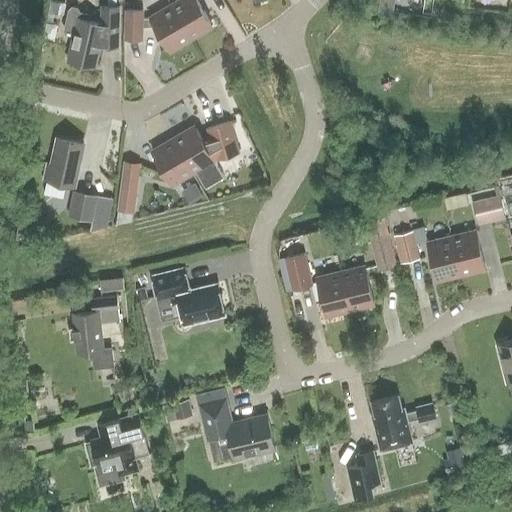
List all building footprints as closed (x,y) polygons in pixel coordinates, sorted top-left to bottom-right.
[(196,0),(178,0),(171,4),(191,38),(212,26),(196,0)] [(94,66),(98,46),(120,47),(121,5),(102,4),(101,23),(89,20),(90,15),(79,12),(77,8),(72,7),(68,10),(64,30),(66,33),(74,35),(68,60),(94,66)] [(191,38),(171,4),(149,17),(150,18),(142,18),(142,9),(125,9),(124,39),(142,39),(142,27),(155,26),(170,51),(191,38)] [(196,170),(206,187),(223,177),(213,160),(214,160),(214,159),(239,152),(229,121),(207,128),(211,142),(205,145),(194,126),(173,138),(193,172),(196,170)] [(74,186),(83,143),(57,137),(51,164),(47,163),(43,179),(74,186)] [(193,172),(173,138),(151,151),(171,185),(193,172)] [(121,180),(117,210),(134,212),(138,182),(121,180)] [(472,201),(478,224),(505,217),(500,194),(499,195),(497,186),(472,192),(474,200),(472,201)] [(73,189),(68,215),(93,220),(98,194),(73,189)] [(37,211),(21,225),(32,238),(48,224),(37,211)] [(384,217),(365,221),(378,269),(396,265),(384,217)] [(475,230),(451,236),(461,274),(484,268),(475,230)] [(394,235),(400,263),(419,258),(413,231),(394,235)] [(461,274),(451,236),(427,242),(437,280),(461,274)] [(305,252),(284,257),(292,289),(313,283),(305,252)] [(364,265),(340,271),(350,310),(374,304),(364,265)] [(176,295),(183,324),(225,315),(217,283),(190,290),(184,266),(151,274),(158,299),(176,295)] [(350,310),(340,271),(316,277),(326,316),(350,310)] [(145,287),(134,289),(136,300),(147,298),(145,287)] [(77,353),(93,351),(95,367),(113,365),(111,348),(103,349),(100,321),(120,319),(117,296),(92,298),(93,310),(73,312),(77,353)] [(511,340),(498,344),(507,382),(511,380),(511,340)] [(412,441),(407,421),(419,418),(420,422),(436,418),(432,402),(415,406),(416,409),(405,412),(404,408),(401,409),(398,395),(372,401),(377,424),(374,425),(380,449),(412,441)] [(162,405),(165,420),(193,414),(189,398),(173,401),(173,403),(162,405)] [(228,435),(233,457),(275,446),(267,416),(231,424),(225,398),(200,404),(208,440),(228,435)] [(138,413),(99,424),(102,436),(91,439),(92,442),(87,443),(93,464),(98,462),(98,465),(116,460),(120,474),(138,469),(134,457),(149,454),(138,413)] [(467,470),(461,447),(446,451),(448,459),(443,461),(447,475),(467,470)] [(372,484),(382,482),(373,450),(355,454),(358,464),(346,467),(354,497),(374,492),(372,484)]
